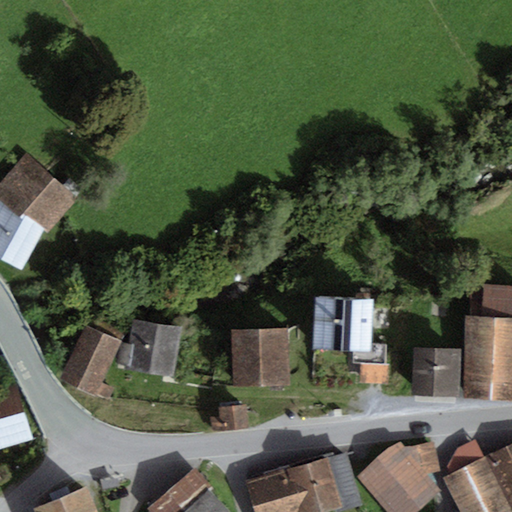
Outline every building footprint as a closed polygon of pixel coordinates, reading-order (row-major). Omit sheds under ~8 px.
[(76,201),(27,154),(0,185),(0,258),(21,270),(45,231),(48,233),(76,201)] [(511,285),(471,284),(470,317),(511,318),(511,285)] [(372,344),(372,300),(315,300),(314,352),(353,352),(353,363),(360,363),(386,365),(387,345),(372,344)] [(511,399),(511,318),(470,317),(466,316),(465,398),(511,399)] [(173,377),(181,327),(133,321),(125,369),(173,377)] [(86,326),(60,380),(109,403),(114,391),(100,384),(120,342),(86,326)] [(291,385),(287,328),(231,332),(234,389),(291,385)] [(460,397),(461,349),(414,348),(413,396),(460,397)] [(388,386),(390,365),(386,365),(360,363),(358,383),(388,386)] [(17,384),(0,389),(0,441),(31,433),(17,384)] [(249,428),(246,406),(219,409),(221,431),(249,428)] [(446,468),(451,475),(483,458),(475,440),(457,450),(446,468)] [(392,446),(358,477),(387,511),(418,511),(440,491),(425,476),(439,473),(433,442),(405,449),(400,442),(392,446)] [(511,444),(486,457),(511,507),(511,444)] [(342,507),(332,510),(332,511),(343,511),(362,506),(346,454),(328,459),(342,507)] [(511,511),(511,507),(486,457),(483,458),(451,475),(444,478),(461,511),(511,511)] [(342,507),(328,459),(246,483),(254,511),(324,511),(332,510),(342,507)] [(149,511),(228,511),(209,490),(213,487),(196,468),(147,509),(149,511)] [(66,511),(96,511),(86,487),(60,498),(66,511)] [(66,511),(60,498),(34,509),(34,511),(66,511)]
